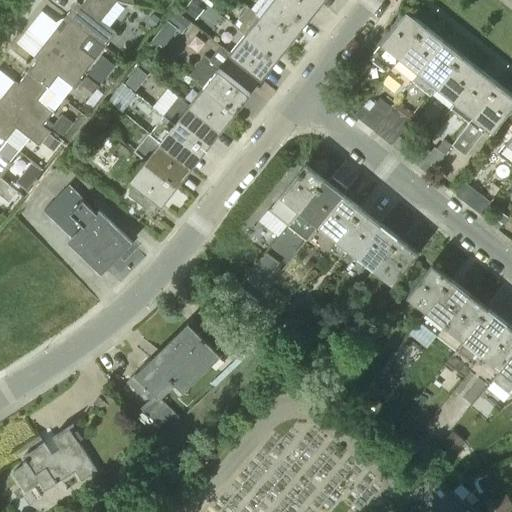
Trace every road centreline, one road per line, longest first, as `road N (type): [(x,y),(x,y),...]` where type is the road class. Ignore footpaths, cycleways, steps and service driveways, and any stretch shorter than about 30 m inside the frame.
road 1 (residential): [(0,398),(120,313),(169,265),(299,100)]
road 2 (residential): [(511,268),(299,100)]
road 3 (residential): [(299,100),(378,0)]
